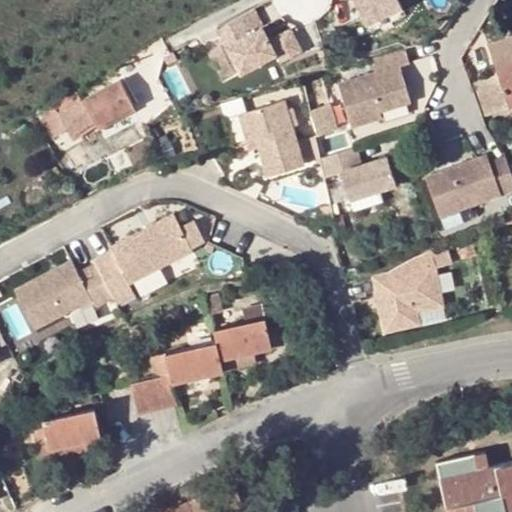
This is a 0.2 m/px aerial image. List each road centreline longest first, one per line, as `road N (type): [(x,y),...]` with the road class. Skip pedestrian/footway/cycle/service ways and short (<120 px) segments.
road 1 (residential): [(359,387),(346,316),(321,252),(211,198),(102,204),(0,267)]
road 2 (residential): [(71,511),(304,400),(359,387)]
road 3 (residential): [(359,387),(511,361)]
road 4 (residential): [(477,0),(442,49),(466,121)]
road 5 (residential): [(359,387),(348,511)]
